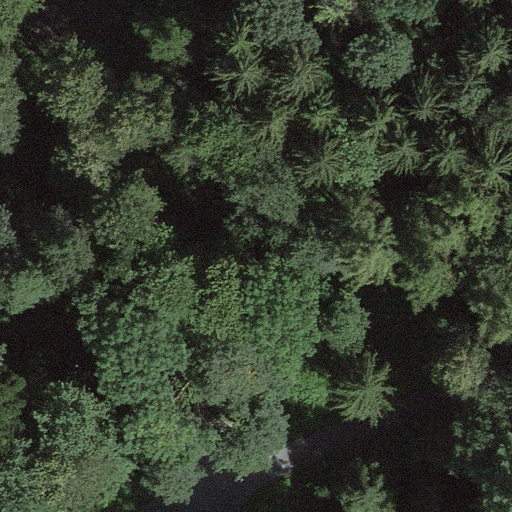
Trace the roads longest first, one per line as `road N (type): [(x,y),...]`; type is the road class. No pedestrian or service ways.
road 1 (track): [(79,0),(149,235),(210,511)]
road 2 (track): [(171,511),(511,369)]
